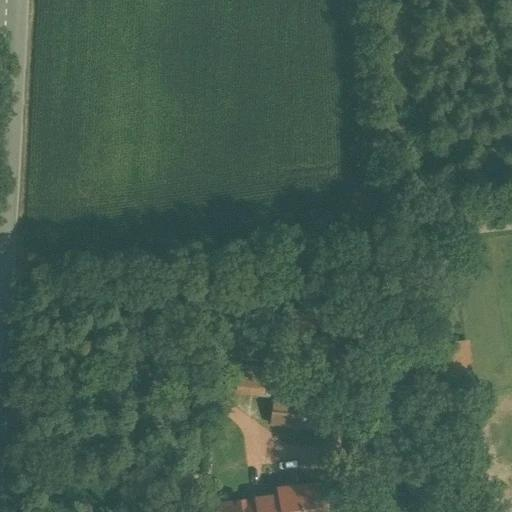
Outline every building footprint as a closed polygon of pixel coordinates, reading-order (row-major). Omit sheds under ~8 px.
[(300,328),(287,327),(285,366),(298,367),(300,328)] [(450,345),(427,347),(433,401),(457,399),(450,345)] [(244,366),(244,396),(284,396),(284,366),(244,366)] [(318,401),(273,397),(270,426),(315,430),(318,401)] [(367,443),(349,448),(360,496),(386,489),(381,471),(375,473),(367,443)] [(316,511),(314,488),(278,493),(280,511),(316,511)] [(267,501),(212,508),(212,511),(280,511),(278,493),(266,495),(267,501)]
